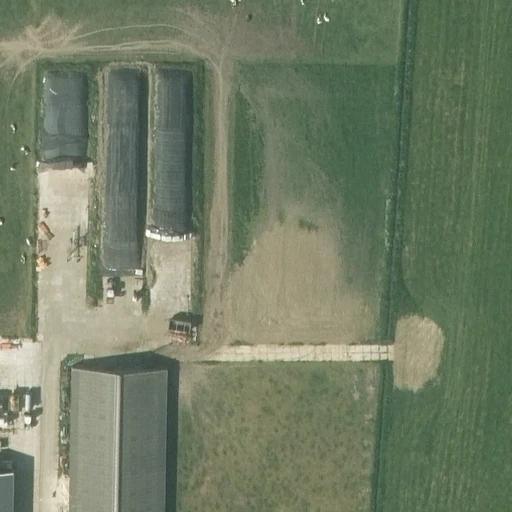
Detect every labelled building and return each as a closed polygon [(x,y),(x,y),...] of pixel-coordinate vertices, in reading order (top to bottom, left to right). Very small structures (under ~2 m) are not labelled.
[(91,126),(91,72),(46,72),(46,126),(91,126)] [(189,256),(188,219),(163,219),(163,256),(189,256)] [(163,511),(166,368),(72,367),(69,511),(163,511)] [(0,461),(12,462),(13,422),(0,421),(0,461)] [(0,511),(11,511),(12,468),(0,467),(0,511)]
